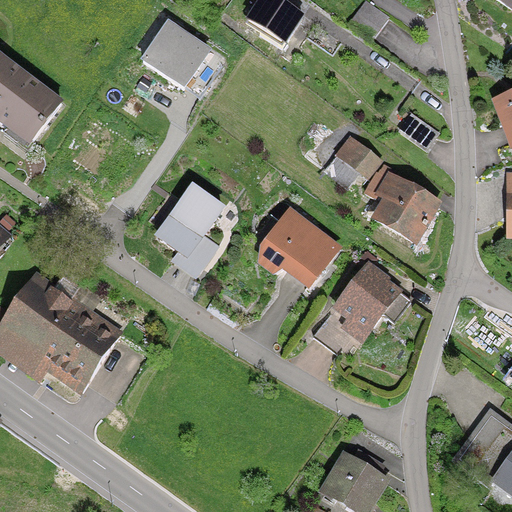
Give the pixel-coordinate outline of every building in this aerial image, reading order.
[(278,7),(267,0),(263,0),(248,24),(262,33),(259,37),(280,51),(299,20),(285,11),(288,7),(280,3),(278,7)] [(511,0),(491,0),(510,12),(511,8),(511,0)] [(351,23),(371,38),(387,17),(366,2),(351,23)] [(209,49),(169,22),(144,57),(184,84),(209,49)] [(0,62),(0,128),(27,149),(59,107),(0,62)] [(511,99),(494,106),(511,149),(511,148),(511,99)] [(398,136),(425,154),(437,136),(411,118),(398,136)] [(314,142),(302,158),(345,192),(357,176),(365,182),(379,164),(351,144),(346,144),(336,158),(314,142)] [(374,203),(366,218),(412,245),(421,230),(424,232),(426,228),(423,227),(434,208),(387,181),(391,174),(382,168),(376,178),(375,177),(363,197),(374,203)] [(156,240),(185,262),(220,213),(191,192),(156,240)] [(284,270),(308,288),(333,254),(287,219),(262,253),(260,264),(274,274),(284,270)] [(365,271),(334,311),(366,336),(380,317),(392,326),(409,305),(365,271)] [(0,315),(0,337),(81,395),(116,339),(31,280),(6,320),(0,315)] [(511,435),(489,419),(457,463),(491,488),(496,483),(511,494),(511,435)] [(349,465),(343,461),(323,495),(352,511),(366,511),(383,484),(364,473),(369,464),(355,455),(349,465)]
